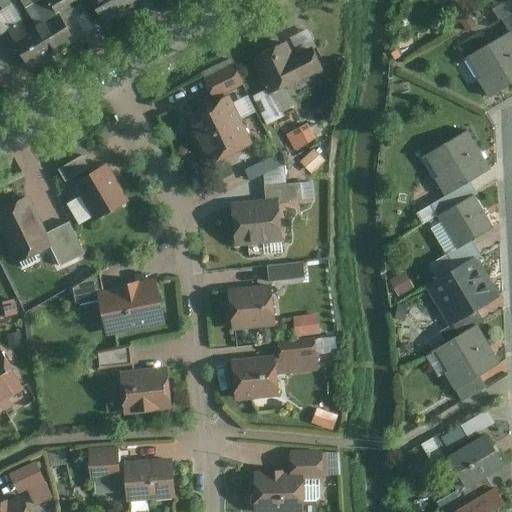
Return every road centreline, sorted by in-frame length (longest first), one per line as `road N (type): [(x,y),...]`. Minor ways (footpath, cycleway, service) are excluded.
road 1 (residential): [(208,511),(183,221),(115,67)]
road 2 (tertiary): [(234,0),(115,67)]
road 3 (tertiary): [(115,67),(0,136)]
